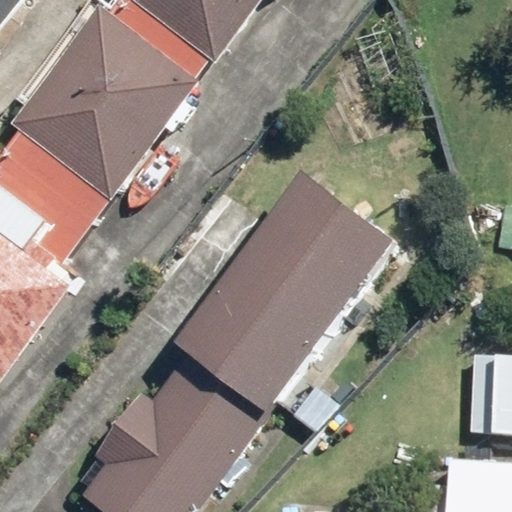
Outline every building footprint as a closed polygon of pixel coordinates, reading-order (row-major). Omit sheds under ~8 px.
[(0,0),(0,49),(39,0),(0,0)] [(143,0),(231,62),(274,0),(143,0)] [(216,76),(121,2),(29,129),(127,200),(216,76)] [(118,209),(24,137),(0,170),(0,397),(11,405),(94,291),(71,274),(118,209)] [(224,511),(420,252),(327,182),(94,492),(120,511),(224,511)] [(511,205),(508,205),(501,252),(511,254),(511,205)] [(511,359),(481,358),(477,437),(511,438),(511,359)] [(511,511),(511,462),(466,460),(464,487),(442,486),(439,511),(511,511)]
